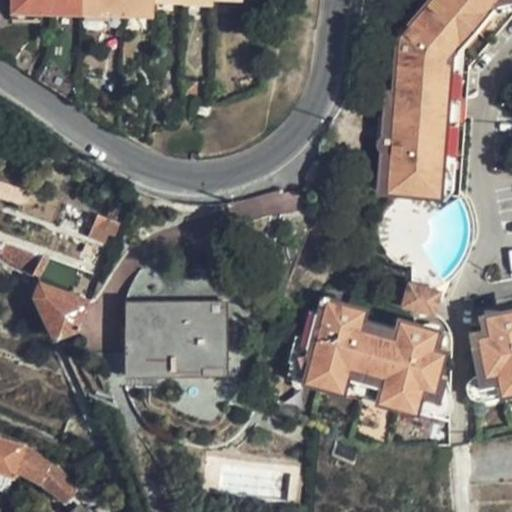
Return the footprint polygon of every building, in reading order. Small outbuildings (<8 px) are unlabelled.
[(85,21),(85,0),(10,0),(10,21),(85,21)] [(85,0),(85,21),(152,21),(152,6),(151,0),(85,0)] [(423,0),(403,23),(401,22),(400,21),(399,20),(396,20),(394,20),(392,22),(390,48),(388,82),(386,82),(384,114),(383,127),(381,127),(380,129),(378,130),(377,132),(376,135),(375,138),(375,141),(376,144),(377,146),(379,148),(381,150),(382,151),(380,184),(419,186),(421,189),(423,191),(426,192),(429,192),(431,193),(434,191),(436,190),(438,188),(438,187),(440,184),(439,170),(439,171),(438,168),(436,166),(434,165),(431,164),(431,156),(438,157),(438,155),(439,153),(438,151),(439,149),(439,147),(439,144),(440,142),(440,140),(441,138),(441,136),(442,134),(443,131),(443,119),(444,95),(446,67),(447,58),(460,42),(454,38),(468,21),(482,5),(487,9),(495,0),(423,0)] [(495,0),(487,9),(489,11),(511,5),(511,2),(511,0),(495,0)] [(482,5),(468,21),(476,29),(491,12),(489,11),(487,9),(482,5)] [(474,32),(468,21),(454,38),(460,42),(461,44),(463,46),(474,32)] [(476,29),(468,21),(474,32),(476,29)] [(390,48),(392,22),(378,37),(390,48)] [(461,44),(460,42),(447,58),(446,67),(459,68),(461,44)] [(459,68),(446,67),(444,95),(458,96),(459,68)] [(443,119),(456,120),(458,96),(444,95),(443,119)] [(383,127),(384,114),(377,114),(375,138),(376,135),(377,132),(378,130),(380,129),(381,127),(383,127)] [(443,119),(443,131),(441,151),(455,152),(456,120),(443,119)] [(438,187),(438,188),(452,189),(454,157),(441,157),(438,157),(431,156),(431,164),(434,165),(436,166),(438,168),(439,171),(439,170),(440,173),(441,177),(441,181),(440,184),(438,187)] [(0,198),(18,204),(23,190),(0,182),(0,198)] [(105,239),(113,241),(120,223),(96,214),(89,232),(86,239),(103,245),(105,239)] [(6,237),(0,249),(0,257),(36,273),(47,247),(43,246),(39,253),(6,237)] [(403,304),(431,312),(438,287),(409,279),(403,304)] [(79,330),(89,304),(39,282),(34,294),(55,339),(79,330)] [(438,344),(442,330),(428,326),(413,323),(409,322),(407,322),(406,322),(404,323),(403,324),(401,325),(400,327),(355,315),(355,312),(354,311),(354,310),(353,308),(352,308),(350,306),(347,305),(318,298),(314,311),(305,308),(299,334),(292,332),(284,360),(289,361),(308,366),(306,371),(324,376),(342,380),(344,375),(362,380),(381,385),(379,391),(397,395),(415,400),(417,395),(436,400),(440,401),(447,373),(440,371),(447,346),(438,344)] [(201,324),(201,301),(129,301),(129,372),(181,372),(181,357),(227,357),(227,330),(207,330),(201,324)] [(232,301),(201,301),(201,324),(207,330),(227,330),(227,357),(181,357),(181,372),(129,372),(129,379),(232,378),(232,301)] [(476,387),(479,386),(500,381),(501,386),(511,383),(511,310),(510,309),(508,309),(506,309),(476,316),(480,331),(469,333),(472,348),(467,349),(476,387)] [(428,326),(442,330),(449,332),(450,328),(449,325),(449,323),(447,320),(446,318),(443,317),(442,315),(439,314),(431,312),(428,326)] [(308,366),(289,361),(284,378),(321,388),(324,376),(306,371),(308,366)] [(324,376),(321,388),(358,397),(362,380),(344,375),(342,380),(324,376)] [(381,385),(362,380),(358,397),(394,407),(397,395),(379,391),(381,385)] [(500,381),(479,386),(482,401),(503,397),(501,386),(500,381)] [(511,383),(501,386),(503,397),(511,394),(511,383)] [(431,417),(436,400),(417,395),(415,400),(397,395),(394,407),(431,417)] [(15,472),(38,480),(62,498),(76,483),(53,462),(29,449),(0,439),(0,471),(13,476),(15,472)] [(300,506),(304,468),(209,457),(205,496),(300,506)]
